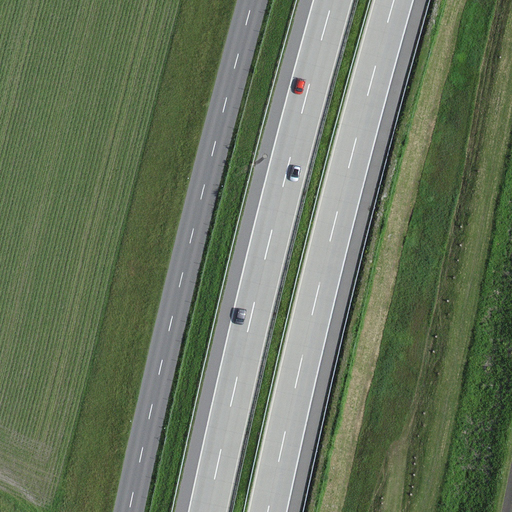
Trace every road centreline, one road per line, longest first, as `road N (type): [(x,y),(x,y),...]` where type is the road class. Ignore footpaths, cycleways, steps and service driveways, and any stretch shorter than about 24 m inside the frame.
road 1 (motorway): [(268,511),(395,0)]
road 2 (motorway): [(333,0),(208,511)]
road 3 (unclassified): [(261,0),(138,511)]
road 4 (unknown): [(511,105),(430,511)]
